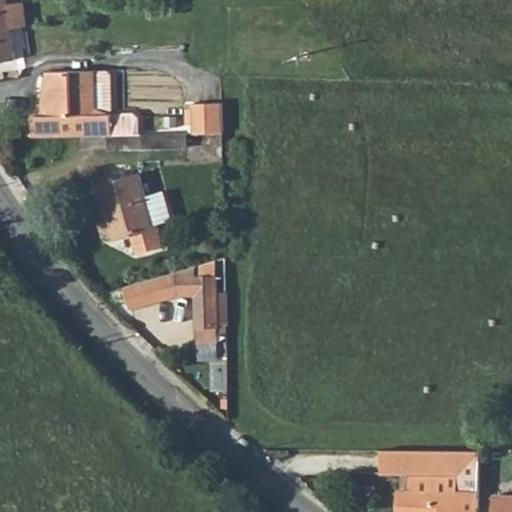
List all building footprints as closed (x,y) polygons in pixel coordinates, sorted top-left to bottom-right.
[(7,0),(0,0),(0,61),(15,59),(11,28),(27,25),(24,2),(8,4),(7,0)] [(96,73),(51,74),(51,87),(46,88),(47,116),(31,115),(32,137),(110,136),(112,136),(112,114),(111,77),(106,73),(96,73)] [(224,133),(223,103),(194,104),(194,133),(224,133)] [(188,147),(187,133),(112,136),(110,136),(110,148),(188,147)] [(139,175),(99,186),(109,221),(99,224),(104,240),(114,237),(114,239),(132,234),(138,253),(166,245),(160,226),(154,227),(139,175)] [(219,324),(226,324),(226,291),(218,290),(218,276),(197,276),(196,270),(178,271),(122,286),(130,309),(178,294),(197,294),(198,342),(219,342),(219,324)] [(479,511),(481,452),(382,451),(382,474),(407,474),(406,492),(400,493),(399,511),(479,511)] [(511,511),(511,495),(494,496),(493,511),(511,511)]
